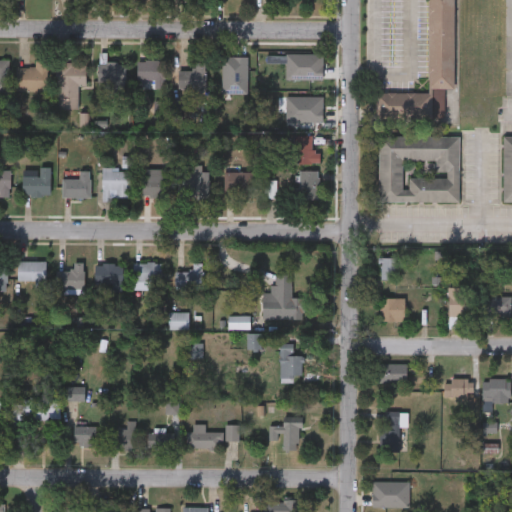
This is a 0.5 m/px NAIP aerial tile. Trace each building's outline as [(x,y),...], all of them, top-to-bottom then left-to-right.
[(375,118),(375,92),(377,92),(427,92),(427,0),(453,0),(453,89),(443,89),(443,118),(375,118)] [(0,93),(0,59),(8,59),(8,93),(0,93)] [(137,82),(137,60),(166,60),(166,88),(153,88),(153,82),(137,82)] [(47,90),(16,90),(16,67),(35,67),(35,61),(47,61),(47,90)] [(98,94),(98,61),(125,61),(125,94),(98,94)] [(178,88),(178,70),(194,70),(194,61),(205,61),(205,88),(178,88)] [(56,108),(56,63),(86,63),(86,86),(78,86),(78,108),(56,108)] [(271,112),(271,92),(306,92),(306,112),(271,112)] [(293,163),(293,135),(312,135),(312,151),(320,151),(320,163),(293,163)] [(459,135),(459,201),(378,201),(378,135),(459,135)] [(511,136),(511,201),(503,201),(503,136),(511,136)] [(209,166),(209,200),(177,200),(177,166),(209,166)] [(40,176),(40,167),(51,167),(51,195),(22,195),(22,176),(40,176)] [(102,168),(130,168),(130,199),(102,199),(102,168)] [(143,169),(169,169),(169,197),(143,197),(143,169)] [(0,170),(10,170),(10,194),(0,194),(0,170)] [(90,197),(62,197),(62,178),(78,178),(78,170),(90,170),(90,197)] [(298,200),(298,170),(318,170),(318,200),(298,200)] [(252,172),(252,190),(224,190),(224,172),(252,172)] [(380,278),(380,257),(399,257),(399,278),(380,278)] [(35,286),(35,279),(17,279),(17,260),(46,260),(46,286),(35,286)] [(56,288),(56,270),(72,270),(72,261),(84,261),(84,288),(56,288)] [(160,262),(160,289),(134,289),(134,262),(160,262)] [(202,289),(175,289),(175,270),(192,270),(192,262),(202,262),(202,289)] [(122,263),(122,289),(112,289),(112,283),(95,283),(95,263),(122,263)] [(0,284),(9,285),(9,265),(0,265),(0,284)] [(263,292),(273,293),(273,274),(291,274),(291,297),(303,297),(303,319),(263,318),(263,292)] [(448,285),(460,286),(459,292),(474,292),(474,315),(447,315),(448,285)] [(510,296),(510,315),(487,315),(487,296),(510,296)] [(405,321),(380,321),(380,298),(405,298),(405,321)] [(229,327),(229,315),(249,315),(249,327),(229,327)] [(260,334),(260,348),(249,348),(249,334),(260,334)] [(279,346),(302,346),(302,379),(279,379),(279,346)] [(407,363),(407,382),(378,382),(378,363),(407,363)] [(444,378),(476,378),(476,395),(444,395),(444,378)] [(510,378),(510,402),(482,402),(482,378),(510,378)] [(83,385),(83,399),(66,399),(66,385),(83,385)] [(11,396),(59,396),(59,418),(11,418),(11,396)] [(406,411),(406,450),(385,450),(385,411),(406,411)] [(284,424),(284,415),(299,416),(298,448),(282,448),(282,439),(269,438),(269,424),(284,424)] [(118,446),(118,428),(127,428),(127,420),(137,420),(137,446),(118,446)] [(205,430),(222,430),(222,446),(188,446),(188,422),(205,422),(205,430)] [(239,422),(239,439),(226,439),(226,422),(239,422)] [(74,444),(74,424),(96,424),(96,444),(74,444)] [(174,430),(174,446),(147,446),(147,430),(174,430)] [(410,499),(389,499),(389,475),(411,476),(410,499)] [(267,511),(267,499),(306,499),(306,511),(267,511)]
